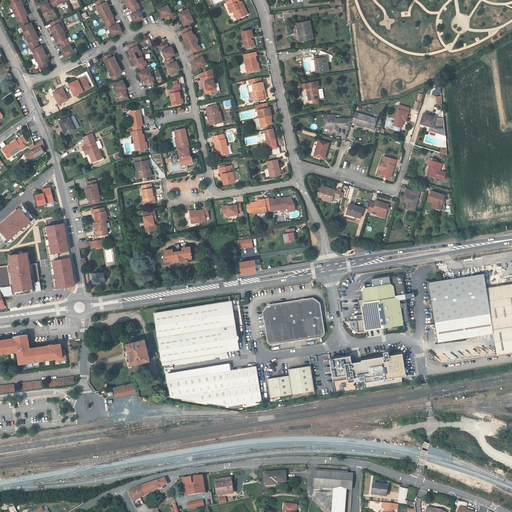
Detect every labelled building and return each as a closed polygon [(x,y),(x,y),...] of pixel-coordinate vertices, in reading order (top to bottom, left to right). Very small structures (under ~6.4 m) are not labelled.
[(18,1),(17,0),(11,0),(9,1),(10,5),(11,5),(14,9),(13,9),(14,13),(23,8),(22,4),(21,0),(18,1)] [(51,8),(55,6),(51,0),(47,0),(44,2),(44,3),(40,5),(43,12),(43,13),(47,11),(52,9),(51,8)] [(99,11),(100,14),(109,10),(107,6),(108,6),(107,2),(105,3),(104,0),(101,0),(96,3),(99,11)] [(130,7),(131,10),(139,7),(138,3),(137,3),(135,0),(125,0),(127,4),(126,4),(128,8),(130,7)] [(238,19),(247,15),(242,4),(240,5),(238,0),(229,0),(231,5),(228,6),(231,13),(235,11),(238,19)] [(168,6),(159,9),(161,14),(162,18),(164,17),(166,20),(174,17),(172,13),(171,13),(168,6)] [(133,18),(135,23),(144,19),(142,15),(140,11),(141,11),(139,7),(131,10),(133,14),(131,15),(132,19),(133,18)] [(17,20),(19,24),(27,20),(26,17),(28,16),(26,12),(25,12),(23,8),(14,13),(16,16),(19,20),(17,20)] [(184,22),(185,25),(194,21),(188,9),(180,13),(182,18),(181,18),(183,22),(184,22)] [(105,22),(106,25),(115,22),(113,18),(114,18),(112,14),(111,14),(109,10),(100,14),(102,18),(102,17),(105,22)] [(29,24),(27,20),(19,24),(21,28),(22,27),(24,32),(25,31),(27,34),(34,31),(32,27),(33,27),(31,23),(29,24)] [(53,31),(55,36),(64,31),(63,28),(62,28),(60,24),(61,24),(59,20),(51,23),(52,27),(50,28),(52,32),(53,31)] [(113,37),(114,36),(121,33),(119,28),(120,28),(118,24),(116,25),(115,22),(106,25),(108,29),(109,29),(111,33),(113,37)] [(309,22),(297,24),(299,32),(301,32),(302,41),(313,39),(309,22)] [(195,35),(193,35),(192,31),(192,30),(191,26),(183,30),(184,34),(182,35),(184,39),(185,38),(187,42),(196,38),(195,35)] [(251,30),(242,32),(245,48),(254,46),(253,40),(251,40),(251,38),(253,38),(251,30)] [(36,35),(34,31),(27,34),(28,38),(27,38),(29,43),(28,43),(30,47),(38,43),(36,40),(38,39),(37,35),(36,35)] [(60,43),(61,46),(69,43),(68,39),(67,39),(65,35),(65,34),(64,31),(55,36),(57,40),(56,40),(57,44),(60,43)] [(200,46),(198,46),(196,42),(198,41),(196,38),(187,42),(188,46),(188,47),(189,50),(191,49),(193,53),(201,49),(200,46)] [(137,46),(138,46),(137,42),(129,46),(130,49),(128,50),(130,54),(131,53),(133,58),(140,54),(138,51),(139,50),(137,46)] [(39,47),(38,43),(30,47),(31,51),(32,50),(34,55),(35,58),(44,54),(42,50),(43,49),(42,46),(39,47)] [(63,54),(64,54),(66,58),(73,54),(75,54),(73,50),(69,43),(61,46),(63,50),(62,50),(63,54)] [(161,52),(162,51),(166,59),(174,55),(172,51),(173,51),(171,47),(169,48),(167,44),(159,48),(161,52)] [(333,58),(333,56),(320,51),(319,55),(319,58),(314,58),(316,73),(329,71),(328,62),(332,62),(332,59),(333,58)] [(256,52),(243,54),(247,72),(258,70),(255,56),(257,56),(256,52)] [(196,64),(198,69),(205,65),(206,65),(204,61),(202,57),(203,56),(202,53),(194,56),(195,60),(193,61),(195,65),(196,64)] [(38,66),(40,70),(48,66),(47,62),(49,61),(47,58),(46,58),(44,54),(35,58),(37,61),(39,65),(38,66)] [(111,54),(102,57),(104,61),(105,61),(107,65),(106,66),(108,69),(117,65),(115,60),(116,60),(114,56),(112,57),(111,54)] [(145,61),(144,61),(142,57),(141,57),(140,54),(133,58),(134,62),(133,62),(135,66),(137,65),(139,68),(147,65),(145,61)] [(167,67),(167,66),(171,74),(179,71),(177,66),(178,66),(177,62),(175,63),(173,59),(165,63),(167,67)] [(112,76),(111,76),(113,80),(121,77),(119,73),(122,72),(120,68),(119,69),(117,65),(108,69),(109,72),(110,72),(112,76)] [(148,69),(139,72),(141,77),(140,77),(142,81),(144,80),(146,83),(154,80),(152,76),(151,77),(148,69)] [(216,91),(212,69),(200,74),(202,82),(203,82),(204,88),(205,88),(206,94),(216,91)] [(264,90),(263,82),(262,82),(261,78),(249,80),(250,85),(253,85),(254,92),(252,92),(254,101),(264,98),(263,90),(264,90)] [(114,84),(113,85),(115,88),(119,96),(127,93),(125,89),(126,88),(125,85),(124,85),(122,81),(114,84)] [(171,98),(172,105),(182,103),(180,96),(179,89),(180,89),(179,84),(177,85),(176,81),(171,82),(172,86),(170,86),(171,90),(169,90),(171,98)] [(302,89),(307,89),(308,96),(308,100),(309,101),(313,100),(314,103),(318,102),(317,100),(319,99),(317,87),(319,86),(318,81),(301,84),(302,85),(302,89)] [(68,100),(62,88),(53,92),(57,100),(56,100),(58,104),(68,100)] [(413,109),(418,111),(423,94),(418,92),(413,109)] [(271,115),(270,107),(268,108),(267,103),(259,105),(255,105),(256,111),(258,110),(259,118),(255,119),(257,127),(261,126),(272,124),(270,116),(271,115)] [(206,108),(210,125),(219,123),(217,113),(218,112),(217,105),(206,108)] [(410,108),(399,105),(393,125),(401,127),(404,120),(406,121),(410,108)] [(140,110),(130,111),(134,131),(142,130),(141,126),(143,125),(140,110)] [(374,127),(376,119),(355,112),(352,123),(365,126),(365,124),(374,127)] [(429,128),(428,131),(445,136),(443,119),(435,118),(436,117),(424,113),(420,123),(430,126),(429,128)] [(75,130),(69,118),(58,123),(62,131),(63,130),(66,135),(75,130)] [(339,127),(349,128),(352,119),(334,118),(324,118),(324,127),(330,127),(330,133),(339,133),(339,127)] [(185,129),(175,131),(178,149),(188,147),(189,147),(185,129)] [(277,148),(273,129),(265,130),(267,141),(263,142),(265,150),(277,148)] [(134,131),(131,132),(132,137),(133,137),(136,151),(146,149),(144,134),(142,135),(142,130),(134,131)] [(86,155),(89,153),(93,162),(102,158),(98,149),(96,142),(92,133),(83,138),(86,146),(83,147),(86,155)] [(213,142),(215,142),(218,156),(228,154),(225,139),(224,139),(223,134),(212,137),(213,142)] [(8,146),(2,150),(8,158),(21,149),(22,150),(26,147),(24,144),(27,142),(23,136),(16,141),(16,140),(8,146)] [(33,158),(34,158),(45,152),(42,149),(45,148),(42,140),(34,146),(36,149),(35,150),(34,148),(31,150),(32,152),(25,156),(24,155),(21,159),(24,163),(25,163),(28,161),(29,161),(30,161),(32,160),(33,158)] [(319,140),(314,156),(324,159),(329,143),(319,140)] [(178,149),(181,165),(193,163),(192,157),(190,158),(188,147),(178,149)] [(137,162),(135,163),(137,171),(135,171),(137,178),(152,176),(150,169),(149,169),(148,160),(146,161),(145,156),(136,158),(137,162)] [(382,170),(381,175),(391,178),(396,160),(384,156),(382,162),(381,162),(378,169),(379,169),(382,170)] [(429,171),(428,171),(427,175),(444,180),(446,173),(440,171),(442,164),(429,159),(428,163),(431,164),(429,171)] [(277,160),(267,162),(270,177),(280,175),(277,160)] [(221,175),(222,175),(224,185),(235,182),(233,172),(231,173),(230,166),(225,167),(220,168),(219,168),(221,175)] [(97,184),(96,184),(95,180),(87,182),(88,189),(85,189),(86,194),(99,191),(97,184)] [(151,184),(141,185),(143,199),(144,198),(145,204),(155,202),(154,197),(153,197),(151,184)] [(333,196),(339,198),(342,190),(338,189),(336,192),(335,192),(335,190),(322,186),(318,197),(323,198),(332,201),(333,196)] [(44,193),(35,195),(37,204),(54,200),(51,188),(43,190),(44,193)] [(420,193),(406,189),(403,201),(409,203),(407,209),(415,211),(420,193)] [(14,197),(13,196),(17,193),(15,191),(11,194),(10,193),(7,197),(10,200),(14,197)] [(99,198),(100,198),(99,191),(86,194),(87,198),(90,197),(91,204),(100,202),(99,198)] [(445,195),(431,191),(428,201),(433,203),(432,207),(443,211),(445,206),(444,205),(446,199),(444,199),(445,195)] [(273,198),(269,199),(270,210),(271,211),(288,208),(288,211),(295,210),(294,204),(293,204),(292,200),(290,197),(286,197),(273,200),(273,198)] [(267,212),(266,210),(270,210),(269,199),(268,198),(264,199),(265,200),(258,202),(250,203),(251,204),(248,205),(249,212),(252,212),(252,214),(267,212)] [(386,215),(389,204),(376,201),(375,203),(371,201),(368,212),(372,213),(373,211),(378,212),(386,215)] [(24,203),(0,223),(0,236),(7,245),(37,219),(24,203)] [(242,212),(240,203),(236,204),(236,205),(228,207),(227,206),(222,207),(223,214),(228,213),(229,216),(238,214),(238,213),(242,212)] [(355,217),(360,218),(363,208),(349,204),(348,208),(346,207),(343,217),(354,220),(355,217)] [(96,218),(95,218),(95,223),(106,220),(107,220),(106,211),(105,212),(104,208),(92,210),(93,214),(95,214),(96,218)] [(203,210),(189,212),(191,224),(206,221),(205,217),(209,216),(207,208),(203,208),(203,210)] [(151,211),(143,212),(146,232),(155,231),(154,221),(155,221),(156,220),(155,212),(152,212),(151,211)] [(97,231),(94,231),(95,236),(107,233),(107,229),(106,220),(95,223),(94,223),(95,227),(96,227),(97,231)] [(64,224),(46,228),(57,289),(76,285),(64,224)] [(294,228),(286,230),(287,234),(284,234),(285,243),(295,241),(294,237),(293,233),(295,233),(294,228)] [(252,247),(251,238),(246,239),(239,240),(237,240),(238,249),(252,247)] [(90,241),(91,248),(99,247),(98,240),(90,241)] [(192,257),(190,247),(182,248),(183,251),(180,252),(179,244),(177,245),(179,261),(185,260),(185,258),(192,257)] [(174,245),(175,252),(173,253),(172,250),(164,251),(166,258),(163,259),(164,263),(179,261),(177,245),(174,245)] [(31,252),(9,255),(11,265),(0,266),(0,281),(8,296),(37,291),(31,252)] [(242,274),(257,272),(255,260),(240,263),(242,274)] [(99,272),(92,274),(94,283),(97,282),(97,283),(103,282),(105,281),(104,273),(99,273),(99,272)] [(428,283),(438,343),(494,334),(486,288),(485,282),(496,280),(495,272),(465,277),(464,276),(459,276),(458,278),(428,283)] [(365,331),(404,325),(401,309),(408,308),(403,278),(399,276),(375,279),(376,282),(371,282),(372,286),(365,288),(363,291),(364,302),(361,303),(364,325),(365,331)] [(511,283),(486,288),(494,334),(497,355),(511,352),(511,283)] [(271,345),(322,337),(325,333),(320,303),(313,298),(268,305),(263,312),(267,338),(268,342),(271,345)] [(232,301),(154,313),(162,362),(227,352),(240,350),(238,340),(239,337),(238,335),(237,335),(232,301)] [(48,345),(48,346),(29,349),(28,345),(26,346),(25,335),(14,336),(14,339),(0,340),(0,354),(1,354),(1,352),(8,351),(15,350),(15,352),(19,352),(19,356),(18,356),(19,362),(23,361),(23,364),(33,362),(32,360),(39,359),(46,358),(46,360),(55,359),(56,362),(66,360),(64,350),(61,350),(60,344),(56,345),(52,345),(48,345)] [(136,342),(126,344),(131,365),(141,363),(148,361),(150,361),(144,338),(135,340),(136,342)] [(410,346),(327,357),(332,391),(415,379),(410,346)] [(227,352),(162,362),(162,366),(175,364),(176,365),(215,359),(214,358),(227,356),(227,352)] [(148,361),(141,363),(145,380),(152,378),(148,361)] [(267,379),(270,398),(315,391),(311,366),(288,369),(289,376),(267,379)] [(171,398),(230,407),(262,402),(257,368),(167,382),(171,398)] [(74,384),(74,377),(49,380),(50,387),(74,384)] [(43,388),(42,381),(21,384),(22,391),(43,388)] [(136,393),(134,384),(114,388),(111,389),(112,390),(115,390),(116,397),(136,393)] [(0,386),(0,393),(15,392),(14,385),(0,386)] [(468,439),(469,432),(460,429),(458,437),(468,439)] [(315,487),(334,488),(336,489),(335,497),(346,498),(346,489),(341,489),(342,473),(315,471),(314,487),(315,487)] [(285,472),(264,474),(265,487),(276,486),(275,483),(286,482),(285,472)] [(352,490),(353,474),(342,473),(341,489),(346,489),(352,490)] [(184,495),(204,492),(202,474),(181,477),(184,495)] [(147,490),(149,493),(167,484),(164,478),(144,485),(146,490),(147,490)] [(216,493),(223,492),(223,493),(233,492),(232,482),(231,482),(216,484),(215,484),(216,493)] [(387,486),(373,484),(372,494),(378,495),(386,496),(387,486)] [(128,492),(133,502),(149,493),(147,490),(146,490),(144,485),(137,488),(128,492)] [(335,497),(334,511),(344,511),(346,498),(335,497)] [(295,511),(297,505),(284,503),(283,510),(286,510),(286,511),(295,511)] [(392,511),(392,509),(398,510),(398,504),(382,503),(382,508),(384,509),(384,511),(392,511)]
